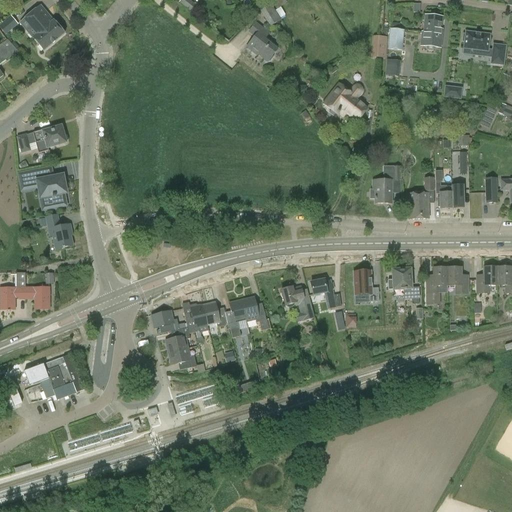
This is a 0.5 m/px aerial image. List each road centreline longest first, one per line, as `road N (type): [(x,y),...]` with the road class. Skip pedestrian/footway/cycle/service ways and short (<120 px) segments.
road 1 (residential): [(511,226),(213,215),(158,218),(96,237)]
road 2 (secondary): [(273,249),(511,242)]
road 3 (secondary): [(116,307),(273,249)]
road 4 (secondary): [(273,249),(225,255),(113,295)]
road 5 (track): [(440,511),(511,374)]
road 6 (tertiary): [(96,237),(88,172),(93,87)]
road 7 (residential): [(114,390),(92,409),(0,449)]
road 8 (secondary): [(113,295),(4,347)]
